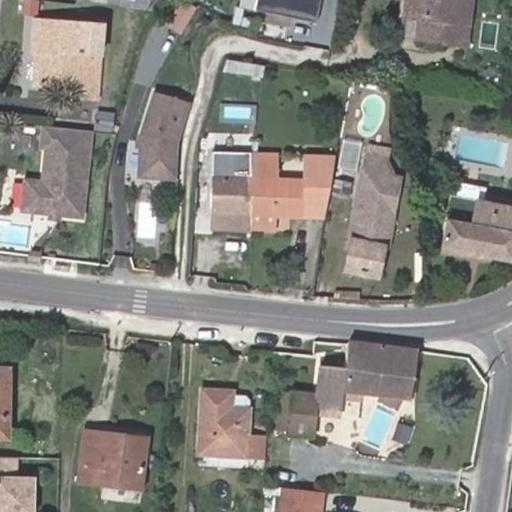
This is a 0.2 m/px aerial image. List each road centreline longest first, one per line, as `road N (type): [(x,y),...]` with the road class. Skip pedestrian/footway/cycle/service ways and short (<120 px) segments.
road 1 (tertiary): [(492,312),(364,321),(0,282)]
road 2 (residential): [(488,511),(506,376),(492,312)]
